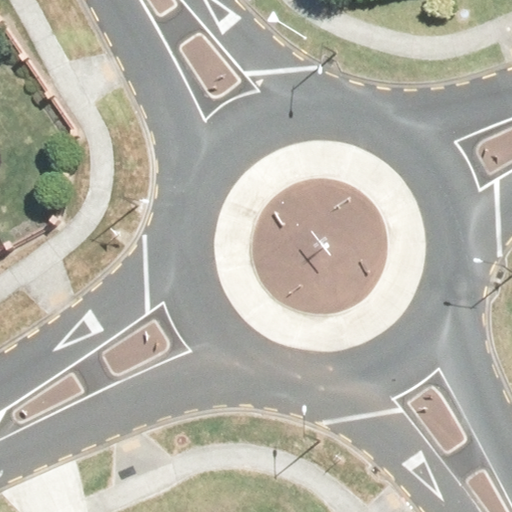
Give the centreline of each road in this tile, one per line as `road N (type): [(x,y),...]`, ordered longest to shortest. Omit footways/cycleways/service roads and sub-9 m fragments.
road 1 (tertiary): [(397,356),(360,376),(318,385),(275,380),(236,363),(204,335),(182,298)]
road 2 (tertiary): [(229,131),(266,112),(349,109),(419,153),(441,188)]
road 3 (tertiary): [(0,435),(182,298)]
road 4 (tertiary): [(397,356),(501,511)]
road 5 (tertiary): [(441,188),(452,233),(448,280),(429,322),(397,356)]
road 6 (tertiary): [(182,298),(172,253),(177,207),(197,165),(229,131)]
road 7 (tertiary): [(133,0),(229,131)]
